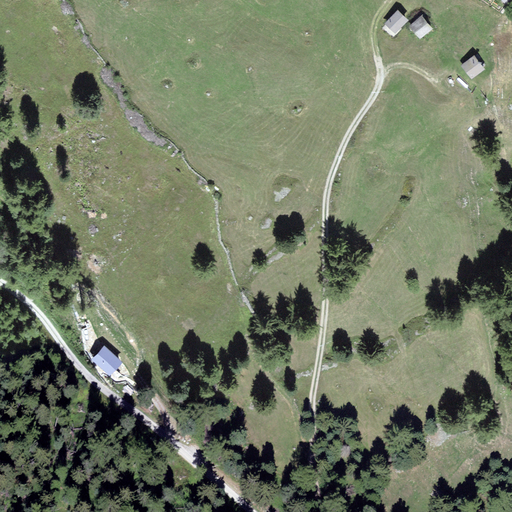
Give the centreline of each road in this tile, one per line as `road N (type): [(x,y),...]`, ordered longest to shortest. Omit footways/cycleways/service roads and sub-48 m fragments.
road 1 (track): [(308,511),(305,426),(320,202),(332,156),(378,86),(369,44),(386,0)]
road 2 (track): [(0,288),(67,366),(244,511)]
